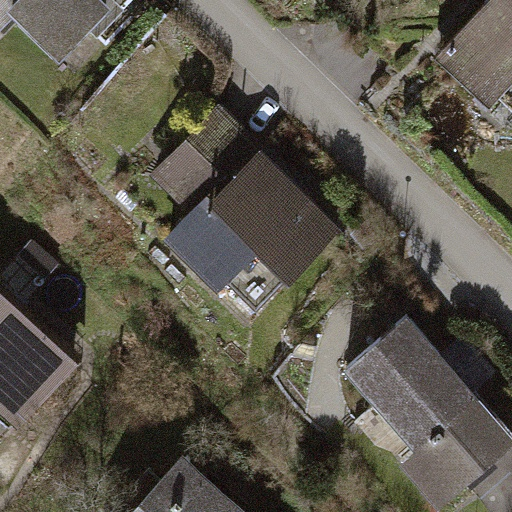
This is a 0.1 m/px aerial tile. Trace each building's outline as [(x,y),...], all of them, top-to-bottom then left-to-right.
[(0,0),(0,4),(11,15),(64,69),(102,31),(130,3),(126,0),(0,0)] [(0,0),(0,25),(11,15),(0,4),(0,0)] [(511,0),(468,0),(420,51),(484,113),(511,84),(511,0)] [(333,227),(252,144),(233,125),(212,104),(145,170),(178,204),(150,231),(238,320),(333,227)] [(0,301),(0,417),(11,427),(69,360),(0,301)] [(509,440),(397,307),(331,363),(398,443),(382,456),(427,509),(478,466),(509,440)] [(244,511),(177,447),(112,511),(244,511)]
